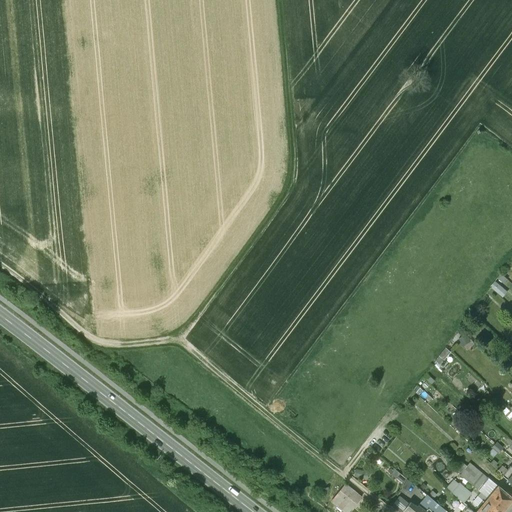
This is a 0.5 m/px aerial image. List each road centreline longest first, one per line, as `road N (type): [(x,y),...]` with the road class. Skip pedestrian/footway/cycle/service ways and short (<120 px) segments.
road 1 (track): [(174,340),(298,180),(280,0)]
road 2 (secondary): [(0,319),(256,511)]
road 3 (track): [(344,477),(174,340)]
road 4 (track): [(0,265),(108,348),(174,340)]
